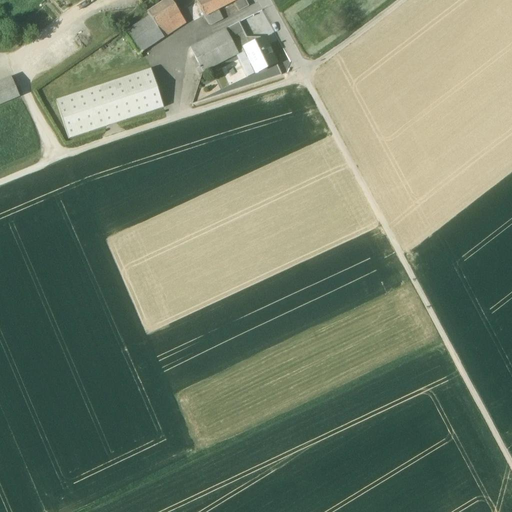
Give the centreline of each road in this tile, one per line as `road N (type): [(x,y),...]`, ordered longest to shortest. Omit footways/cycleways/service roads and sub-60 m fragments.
road 1 (track): [(511,466),(305,73)]
road 2 (track): [(81,511),(446,342)]
road 3 (track): [(0,181),(305,73)]
road 4 (track): [(305,73),(401,0)]
